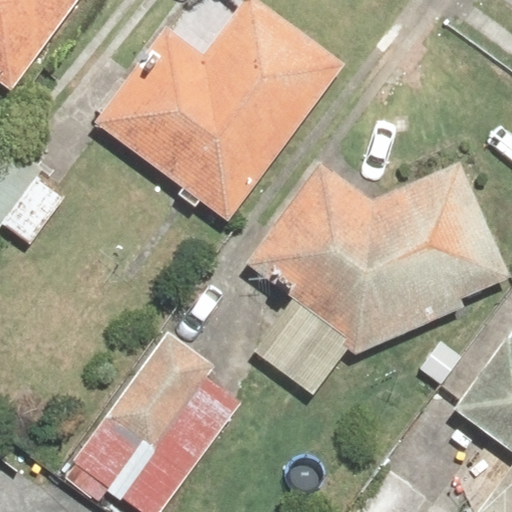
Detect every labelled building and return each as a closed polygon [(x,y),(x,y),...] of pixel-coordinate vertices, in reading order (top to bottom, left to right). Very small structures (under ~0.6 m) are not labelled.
[(0,0),(0,84),(13,94),(78,0),(0,0)] [(44,174),(0,140),(0,234),(4,229),(30,248),(63,202),(37,183),(44,174)] [(375,202),(322,167),(247,265),(293,300),(249,357),(308,402),(344,355),(352,361),(506,280),(462,167),(375,202)] [(511,511),(511,333),(455,415),(511,455),(511,462),(476,511),(511,511)] [(220,373),(167,334),(61,478),(94,502),(102,493),(127,511),(167,511),(246,406),(213,382),(220,373)] [(52,511),(2,474),(0,476),(0,511),(52,511)]
